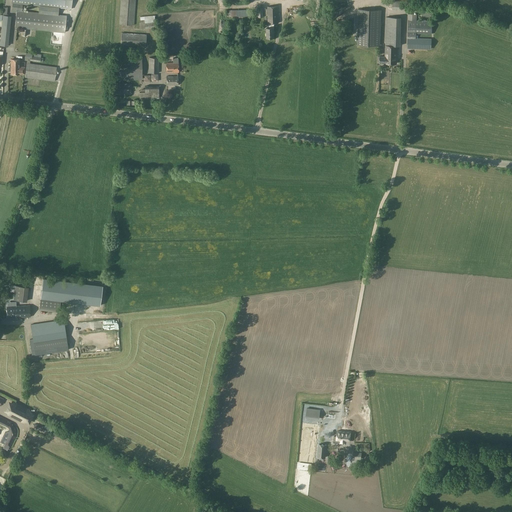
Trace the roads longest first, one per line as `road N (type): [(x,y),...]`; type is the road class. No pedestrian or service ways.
road 1 (tertiary): [(511,165),(54,106)]
road 2 (unknown): [(400,150),(403,16),(384,7)]
road 3 (unclassified): [(0,250),(54,106)]
